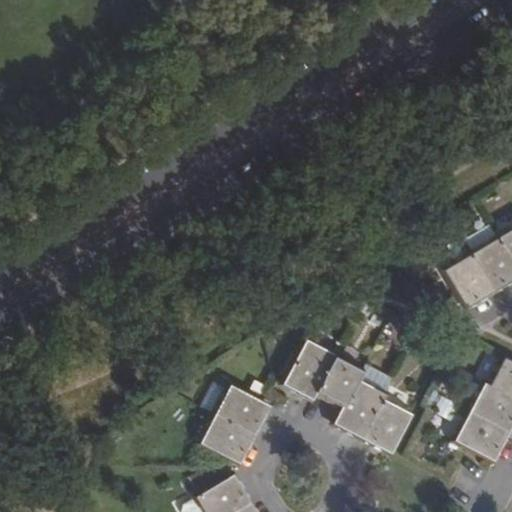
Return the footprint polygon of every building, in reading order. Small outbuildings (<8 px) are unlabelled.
[(511,263),(511,226),(496,236),(511,263)] [(511,279),(511,263),(496,236),(468,253),(491,292),(511,279)] [(464,308),(491,292),(468,253),(441,269),(454,290),(464,308)] [(304,343),(283,383),(281,388),(308,402),(311,396),(332,358),(304,343)] [(311,396),(340,410),(354,382),(360,372),(332,358),(311,396)] [(511,366),(500,360),(484,388),(511,402),(511,366)] [(358,442),(380,400),(382,397),(354,382),(340,410),(331,427),(358,442)] [(211,383),(198,407),(211,415),(253,437),(267,410),(256,404),(227,389),(225,391),(211,383)] [(506,434),(511,423),(511,402),(484,388),(479,385),(464,413),(506,434)] [(432,392),(424,407),(446,418),(443,423),(452,427),(462,407),(432,392)] [(407,415),(380,400),(358,442),(384,455),(385,456),(385,455),(407,415)] [(506,434),(464,413),(449,440),(459,445),(491,462),(506,434)] [(253,437),(211,415),(196,444),(228,460),(238,465),(253,437)] [(191,484),(199,494),(223,480),(216,469),(191,484)] [(233,511),(248,503),(232,475),(227,478),(223,480),(199,494),(182,504),(180,507),(180,511),(181,511),(233,511)] [(253,511),(248,503),(233,511),(253,511)]
